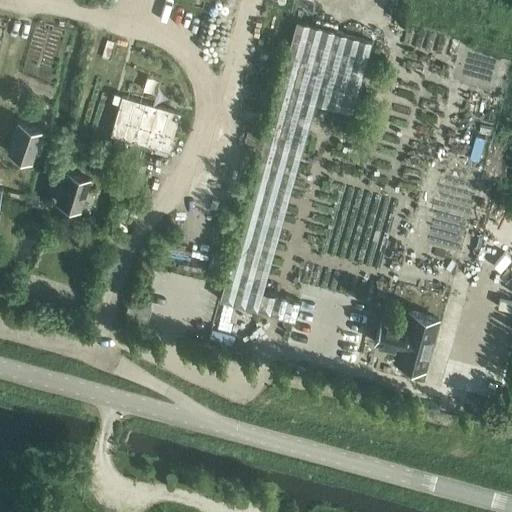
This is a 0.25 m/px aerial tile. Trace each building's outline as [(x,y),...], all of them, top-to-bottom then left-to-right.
[(296,18),(262,141),(301,152),(315,101),(351,111),(371,39),(296,18)] [(169,150),(180,112),(122,95),(110,133),(169,150)] [(31,159),(41,129),(17,121),(7,152),(31,159)] [(138,194),(146,167),(130,162),(122,189),(138,194)] [(89,177),(66,170),(56,200),(80,208),(89,177)] [(300,301),(263,291),(258,308),(295,318),(300,301)] [(152,302),(127,297),(123,316),(203,334),(207,317),(181,312),(151,305),(152,302)] [(425,367),(439,314),(409,306),(406,318),(383,312),(375,341),(398,347),(395,358),(425,367)]
